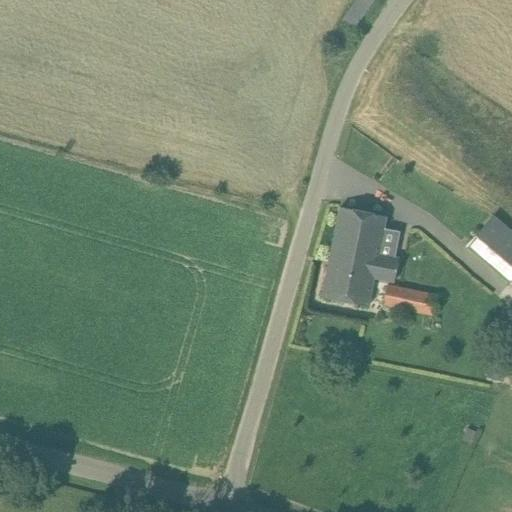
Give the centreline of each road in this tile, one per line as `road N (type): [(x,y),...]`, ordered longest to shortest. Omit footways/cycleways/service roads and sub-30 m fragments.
road 1 (unclassified): [(227,504),(346,95),(403,0)]
road 2 (unclassified): [(227,504),(0,446)]
